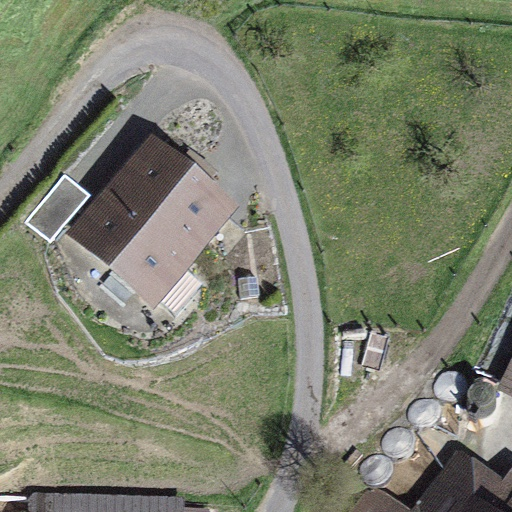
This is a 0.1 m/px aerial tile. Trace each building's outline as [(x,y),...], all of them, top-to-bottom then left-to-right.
[(150,297),(223,213),(154,154),(82,238),(150,297)] [(89,199),(64,177),(24,222),(50,244),(89,199)] [(511,363),(502,385),(511,389),(511,363)] [(396,511),(373,494),(359,511),(511,511),(511,510),(510,511),(396,511)] [(179,511),(180,504),(32,499),(31,511),(179,511)]
